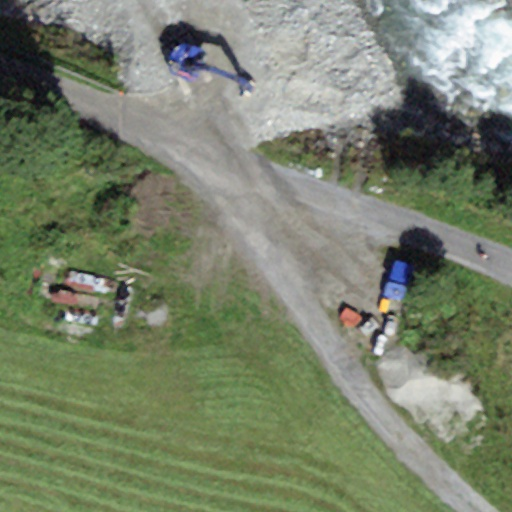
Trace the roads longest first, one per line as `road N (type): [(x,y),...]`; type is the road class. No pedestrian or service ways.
road 1 (track): [(487,511),(383,413),(178,148)]
road 2 (track): [(178,148),(511,273)]
road 3 (track): [(0,75),(178,148)]
